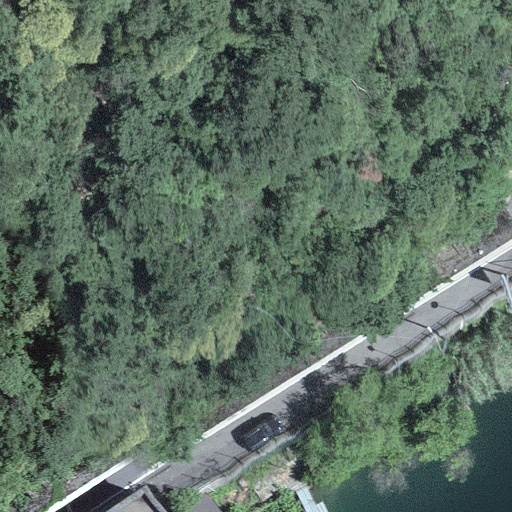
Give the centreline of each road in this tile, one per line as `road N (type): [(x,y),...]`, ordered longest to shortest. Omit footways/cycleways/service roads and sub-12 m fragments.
road 1 (secondary): [(45,511),(382,273)]
road 2 (secondary): [(265,122),(0,352)]
road 3 (secondary): [(265,122),(267,150),(347,262),(382,273)]
road 4 (secondary): [(406,0),(265,122)]
road 5 (secondary): [(382,273),(511,189)]
